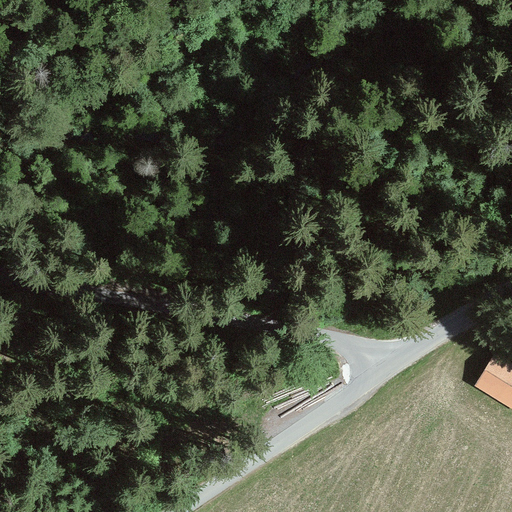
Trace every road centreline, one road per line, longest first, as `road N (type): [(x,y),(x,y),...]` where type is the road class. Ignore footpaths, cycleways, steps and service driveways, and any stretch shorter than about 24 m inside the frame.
road 1 (unclassified): [(0,275),(319,337),(398,361)]
road 2 (unclassified): [(175,511),(398,361)]
road 3 (unclassified): [(398,361),(511,292)]
